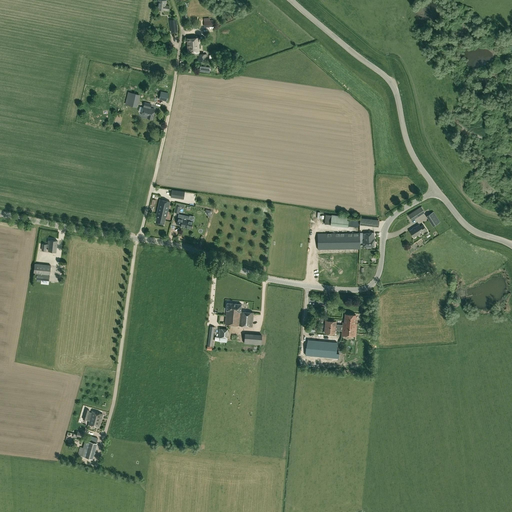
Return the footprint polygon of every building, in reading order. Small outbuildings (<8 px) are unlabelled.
[(167,0),(165,0),(158,0),(157,10),(169,11),(170,6),(166,5),(167,0)] [(204,27),(214,26),(213,20),(210,20),(209,18),(204,18),(204,27)] [(188,52),(199,51),(198,38),(187,38),(188,52)] [(206,54),(198,54),(198,62),(206,62),(206,54)] [(160,92),(159,99),(167,101),(169,94),(160,92)] [(139,100),(132,98),(130,106),(137,107),(139,100)] [(148,116),(148,118),(152,119),(155,109),(150,108),(151,104),(145,103),(142,115),(148,116)] [(171,197),(184,199),(185,191),(172,190),(171,197)] [(157,211),(158,211),(156,222),(164,224),(166,216),(167,216),(170,202),(160,199),(157,211)] [(412,221),(420,215),(424,212),(421,207),(416,210),(408,215),(412,221)] [(426,216),(433,226),(440,222),(434,211),(426,216)] [(176,224),(181,225),(180,226),(191,229),(193,221),(189,220),(190,216),(179,214),(176,224)] [(331,215),(325,215),(324,224),(331,224),(330,226),(348,228),(348,226),(358,227),(359,220),(349,219),(349,217),(331,215)] [(398,225),(406,221),(404,216),(396,220),(398,225)] [(359,225),(378,227),(379,220),(360,218),(359,225)] [(424,233),(427,231),(423,225),(420,226),(419,225),(409,231),(414,237),(423,231),(424,233)] [(318,234),(318,250),(360,249),(360,233),(318,234)] [(363,233),(363,246),(374,246),(374,233),(363,233)] [(46,244),(42,244),(42,250),(46,250),(46,247),(49,247),(48,251),(56,252),(57,241),(49,240),(48,240),(48,243),(49,244),(46,244)] [(49,280),(50,275),(50,276),(51,265),(35,264),(34,274),(38,274),(37,279),(49,280)] [(226,310),(225,324),(239,326),(241,312),(241,304),(227,303),(226,310)] [(254,313),(241,312),(239,326),(252,327),(254,313)] [(324,333),(335,334),(336,329),(342,330),(342,335),(355,336),(356,324),(355,324),(356,315),(345,314),(344,323),(343,323),(342,327),(336,326),(336,321),(325,320),(324,333)] [(218,328),(218,337),(215,336),(215,340),(227,341),(227,338),(228,329),(221,328),(221,329),(218,328)] [(245,333),(244,344),(261,345),(262,334),(245,333)] [(340,353),(337,353),(338,342),(308,340),(308,345),(312,346),(311,351),(306,351),(306,356),(340,359),(340,353)] [(103,414),(92,411),(92,413),(89,412),(89,410),(85,409),(83,419),(89,421),(89,424),(99,427),(103,414)] [(92,459),(97,443),(96,443),(98,438),(88,435),(87,440),(85,440),(83,448),(80,447),(77,455),(92,459)]
